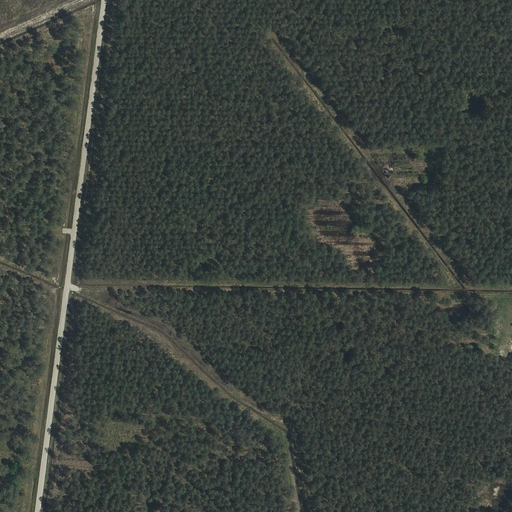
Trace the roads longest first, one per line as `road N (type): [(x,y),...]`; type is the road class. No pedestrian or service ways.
road 1 (track): [(38,511),(105,0)]
road 2 (track): [(511,295),(68,285)]
